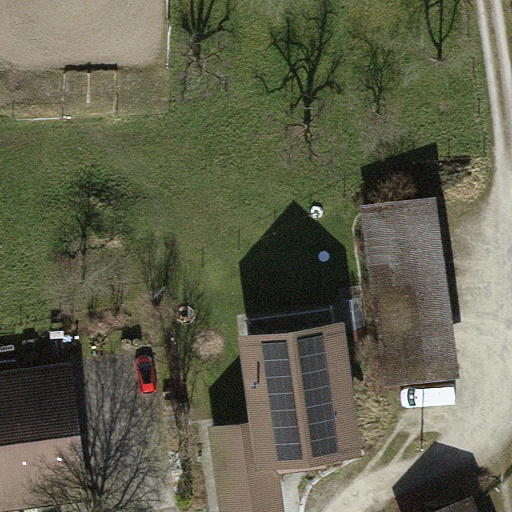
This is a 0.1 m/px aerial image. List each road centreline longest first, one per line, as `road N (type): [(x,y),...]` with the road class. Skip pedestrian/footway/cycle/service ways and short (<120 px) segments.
road 1 (track): [(511,360),(488,428),(428,488),(370,511)]
road 2 (track): [(492,0),(511,156)]
